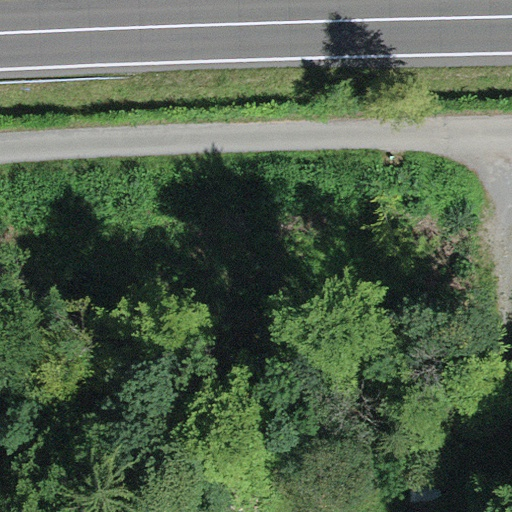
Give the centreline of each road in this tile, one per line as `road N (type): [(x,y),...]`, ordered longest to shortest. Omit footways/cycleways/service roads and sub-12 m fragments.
road 1 (track): [(511,95),(377,94),(0,146)]
road 2 (trunk): [(0,33),(511,17)]
